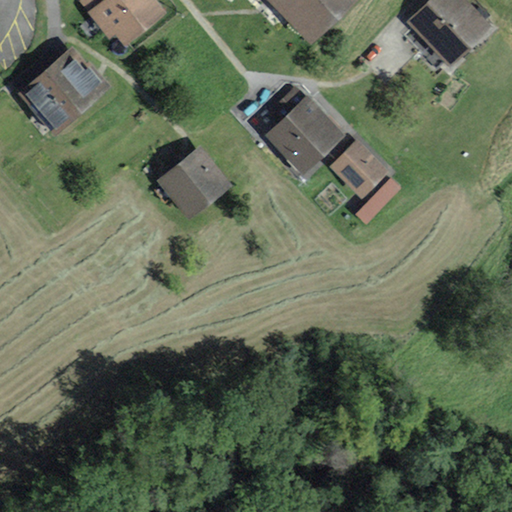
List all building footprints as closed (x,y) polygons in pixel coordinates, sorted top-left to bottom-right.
[(166,10),(157,0),(80,0),(111,37),(117,32),(126,43),(166,10)] [(353,0),(270,0),(313,41),(353,0)] [(492,24),(467,0),(435,0),(411,24),(450,64),(492,24)] [(110,86),(74,45),(21,91),(57,131),(110,86)] [(346,132),(308,93),(265,134),(303,173),(346,132)] [(391,169),(355,137),(330,164),(366,197),(391,169)] [(233,183),(199,145),(160,178),(193,217),(233,183)] [(402,187),(392,177),(358,212),(369,222),(402,187)]
